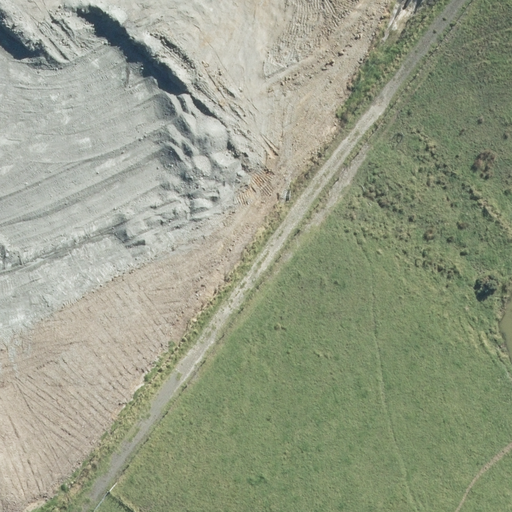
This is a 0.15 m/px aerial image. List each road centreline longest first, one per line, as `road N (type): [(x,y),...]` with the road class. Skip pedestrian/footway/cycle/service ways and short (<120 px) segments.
road 1 (track): [(76,511),(459,0)]
road 2 (trunk): [(225,0),(159,35),(0,83)]
road 3 (track): [(0,143),(69,0)]
